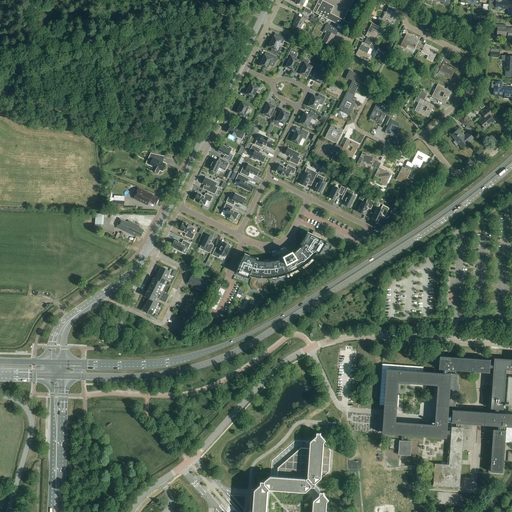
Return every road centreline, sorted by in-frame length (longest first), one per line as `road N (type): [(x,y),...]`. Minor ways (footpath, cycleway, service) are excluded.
road 1 (primary): [(63,376),(164,374),(241,349),(442,221),(511,166)]
road 2 (primary): [(511,158),(421,227),(248,335),(173,360),(63,363)]
road 3 (residential): [(130,511),(195,456),(268,375),(310,347),(365,335),(511,344)]
road 4 (residential): [(421,133),(471,86),(457,50),(408,25),(407,9)]
road 5 (residential): [(421,133),(458,174),(511,132)]
